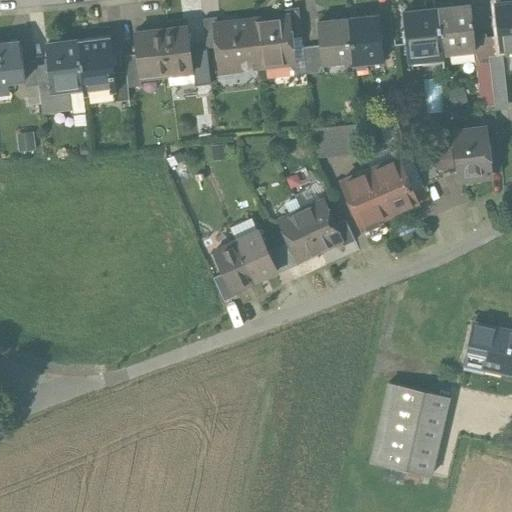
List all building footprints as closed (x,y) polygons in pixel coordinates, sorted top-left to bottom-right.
[(511,2),(495,5),(500,53),(511,51),(511,2)] [(438,10),(443,54),(476,51),(471,7),(438,10)] [(285,10),(286,18),(287,18),(290,39),(302,38),(298,9),(285,10)] [(443,54),(438,10),(403,14),(408,62),(443,58),(443,54)] [(251,23),(257,68),(293,63),(290,39),(287,18),(286,18),(251,23)] [(347,21),(351,63),(352,67),(384,64),(382,43),(380,19),(380,18),(347,21)] [(391,18),(380,19),(382,43),(394,42),(391,18)] [(207,49),(218,48),(216,27),(217,27),(216,19),(203,20),(207,49)] [(351,63),(347,21),(317,24),(319,48),(321,66),(324,66),(351,63)] [(257,68),(251,23),(217,27),(216,27),(218,48),(221,72),(257,68)] [(164,31),(169,76),(193,73),(188,28),(164,31)] [(169,76),(164,31),(134,35),(136,56),(139,79),(140,79),(169,76)] [(78,42),(84,98),(113,94),(116,94),(113,75),(109,39),(78,42)] [(84,98),(78,42),(46,46),(49,66),(51,90),(39,91),(41,106),(42,116),(72,112),(72,118),(86,116),(84,98)] [(0,46),(0,93),(8,92),(7,83),(24,81),(25,81),(23,63),(21,44),(0,46)] [(321,66),(319,48),(303,49),(306,75),(324,74),(324,66),(321,66)] [(139,79),(136,56),(124,58),(126,73),(128,88),(141,87),(140,79),(139,79)] [(502,56),(489,57),(494,107),(508,106),(502,56)] [(489,57),(475,59),(480,92),(482,109),(494,107),(489,57)] [(36,61),(23,63),(25,81),(24,81),(27,108),(41,106),(39,91),(37,68),(36,61)] [(37,68),(39,91),(51,90),(49,66),(37,68)] [(126,73),(113,75),(116,94),(113,94),(114,104),(130,103),(128,88),(126,73)] [(423,82),(427,115),(445,113),(441,80),(423,82)] [(464,88),(447,92),(451,111),(468,107),(464,88)] [(312,130),(316,157),(361,153),(358,126),(312,130)] [(205,127),(195,128),(196,138),(206,137),(205,127)] [(485,130),(451,134),(456,171),(462,184),(469,179),(490,177),(490,175),(486,139),(485,130)] [(498,137),(486,139),(490,175),(502,173),(498,137)] [(226,145),(211,147),(213,162),(228,160),(226,145)] [(391,154),(393,160),(398,158),(411,189),(421,185),(405,148),(391,154)] [(180,154),(166,161),(170,171),(185,164),(180,154)] [(453,155),(438,157),(440,177),(456,176),(453,155)] [(369,170),(389,217),(418,204),(411,189),(398,158),(393,160),(369,170)] [(389,217),(369,170),(342,182),(363,233),(381,225),(380,221),(389,217)] [(301,213),(320,253),(341,243),(343,242),(335,225),(324,202),(301,213)] [(320,253),(301,213),(279,223),(289,245),(297,263),(299,262),(320,253)] [(345,221),(335,225),(343,242),(341,243),(343,248),(355,242),(345,221)] [(236,243),(255,283),(275,274),(276,273),(268,255),(258,233),(236,243)] [(255,283),(236,243),(213,253),(223,275),(232,294),(233,293),(255,283)] [(289,245),(279,249),(288,271),(301,266),(299,262),(297,263),(289,245)] [(279,249),(268,255),(276,273),(275,274),(276,277),(288,271),(279,249)] [(232,294),(223,275),(213,280),(224,304),(236,299),(233,293),(232,294)] [(511,334),(473,325),(464,364),(511,375),(511,334)] [(448,397),(388,384),(370,464),(430,477),(448,397)]
